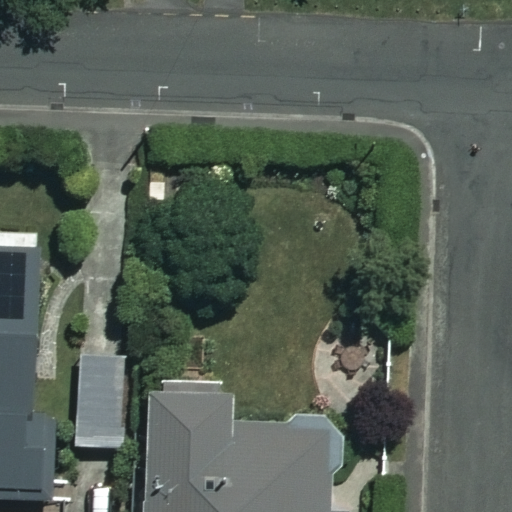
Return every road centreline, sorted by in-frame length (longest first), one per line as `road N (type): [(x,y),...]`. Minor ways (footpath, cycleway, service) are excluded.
road 1 (residential): [(0,49),(499,75)]
road 2 (residential): [(499,75),(485,511)]
